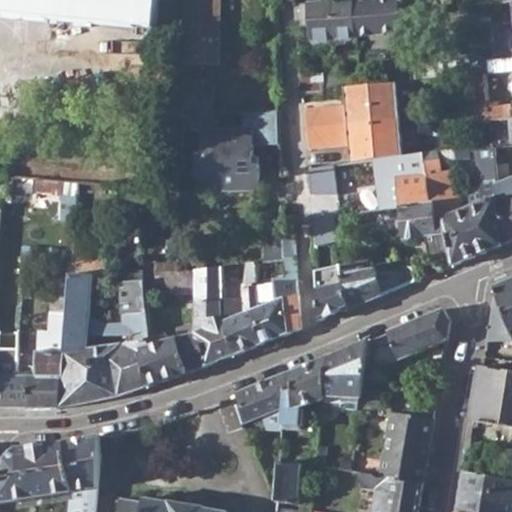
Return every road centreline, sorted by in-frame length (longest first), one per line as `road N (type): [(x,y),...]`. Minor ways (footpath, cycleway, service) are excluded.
road 1 (residential): [(0,429),(132,414),(461,289)]
road 2 (residential): [(461,289),(470,334),(439,511)]
